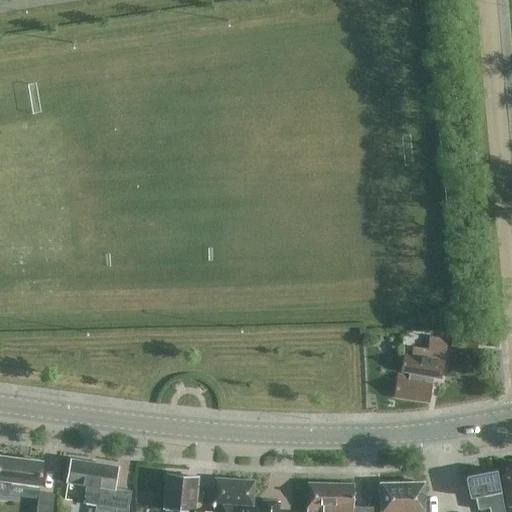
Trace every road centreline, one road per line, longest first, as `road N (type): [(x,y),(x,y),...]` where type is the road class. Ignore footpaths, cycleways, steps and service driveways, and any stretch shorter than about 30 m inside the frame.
road 1 (primary): [(0,405),(272,433),(405,432),(511,416)]
road 2 (residential): [(511,292),(489,0)]
